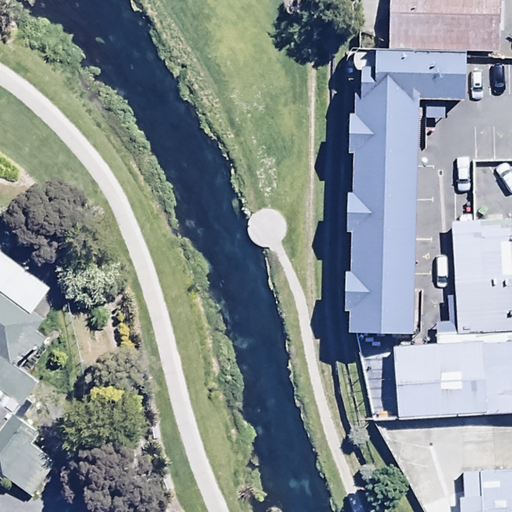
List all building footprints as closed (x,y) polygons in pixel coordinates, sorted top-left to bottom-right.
[(511,0),(371,0),(370,45),(462,48),(511,48),(511,0)] [(462,48),(370,45),(363,341),(422,342),(428,99),(461,100),(462,48)] [(468,344),(362,349),(382,429),(511,423),(511,220),(462,223),(468,344)] [(75,292),(0,237),(0,425),(10,433),(0,446),(0,467),(44,500),(66,471),(101,424),(95,420),(21,365),(75,292)] [(511,511),(511,478),(486,480),(488,511),(511,511)]
